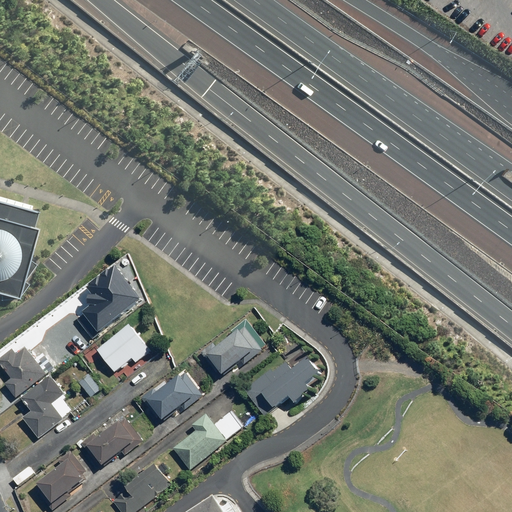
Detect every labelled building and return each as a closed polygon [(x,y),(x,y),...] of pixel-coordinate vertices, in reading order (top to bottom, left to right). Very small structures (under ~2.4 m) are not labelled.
[(0,293),(2,293),(2,298),(17,297),(27,283),(23,281),(34,264),(27,259),(37,227),(31,226),(35,211),(0,200),(0,293)] [(54,315),(38,327),(47,339),(63,327),(54,315)] [(218,343),(205,353),(220,373),(224,370),(228,375),(248,360),(250,363),(266,351),(265,349),(270,345),(250,319),(236,330),(237,331),(219,345),(218,343)] [(154,350),(134,324),(101,349),(119,373),(131,364),(130,363),(136,359),(138,362),(154,350)] [(42,362),(30,347),(21,354),(17,349),(6,358),(8,361),(4,365),(14,378),(9,383),(16,391),(9,397),(13,402),(50,373),(44,366),(48,363),(45,359),(42,362)] [(278,369),(249,390),(258,402),(270,394),(280,407),(296,396),(300,402),(317,389),(313,383),(327,373),(315,357),(297,370),(292,362),(279,371),(278,369)] [(168,380),(145,398),(160,418),(164,415),(167,420),(188,404),(191,408),(206,396),(187,371),(171,384),(168,380)] [(72,397),(55,375),(26,399),(35,410),(26,418),(43,439),(76,412),(67,401),(72,397)] [(89,378),(83,382),(94,398),(105,390),(95,377),(91,380),(89,378)] [(220,424),(212,414),(198,425),(201,429),(177,449),(195,471),(250,427),(237,410),(220,424)] [(98,434),(85,443),(103,467),(127,449),(131,454),(146,442),(131,422),(128,423),(126,420),(102,439),(98,434)] [(88,468),(75,451),(63,460),(66,464),(43,482),(45,486),(41,489),(55,506),(90,477),(85,470),(88,468)] [(169,474),(174,471),(168,463),(163,466),(161,463),(132,485),(138,494),(123,506),(127,511),(141,511),(177,485),(169,474)] [(192,511),(239,511),(234,503),(226,508),(218,496),(192,511)]
